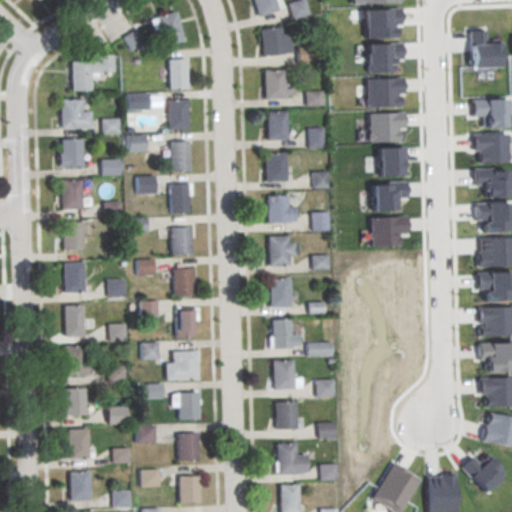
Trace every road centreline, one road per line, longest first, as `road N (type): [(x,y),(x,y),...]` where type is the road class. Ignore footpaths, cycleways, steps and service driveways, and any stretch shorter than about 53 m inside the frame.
road 1 (residential): [(27,511),(17,82),(32,51),(110,0)]
road 2 (residential): [(235,511),(220,58),(205,0)]
road 3 (residential): [(430,426),(442,379),(431,0)]
